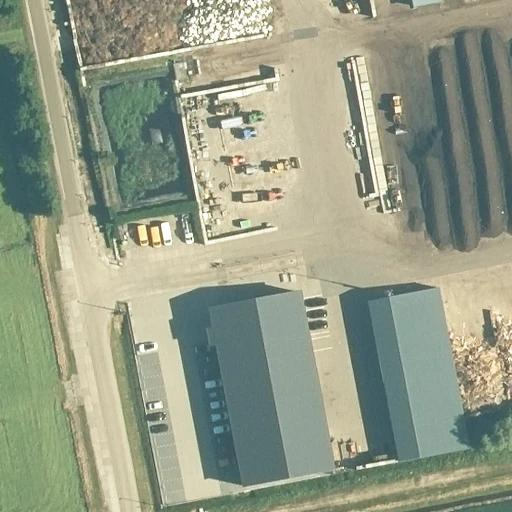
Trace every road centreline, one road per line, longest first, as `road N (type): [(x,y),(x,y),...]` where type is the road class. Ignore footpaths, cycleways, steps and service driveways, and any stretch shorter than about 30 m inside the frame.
road 1 (unclassified): [(129,511),(33,0)]
road 2 (unclassified): [(511,468),(299,511)]
